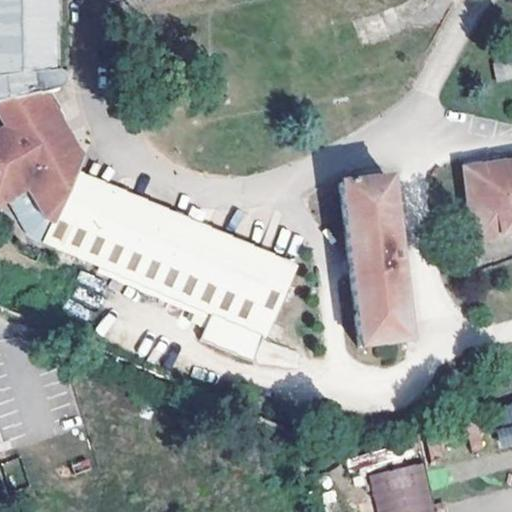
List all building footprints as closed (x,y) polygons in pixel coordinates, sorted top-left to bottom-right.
[(56,72),(55,71),(55,60),(52,59),(52,39),(54,39),(55,28),(56,28),(55,0),(0,0),(0,195),(1,195),(3,200),(26,238),(52,228),(76,173),(81,160),(68,137),(66,138),(58,126),(61,124),(43,95),(56,91),(57,90),(58,89),(59,88),(60,87),(61,86),(61,84),(62,83),(61,81),(61,78),(61,77),(60,76),(59,74),(58,73),(56,72)] [(511,162),(462,169),(471,244),(511,228),(511,162)] [(76,173),(52,228),(253,314),(268,321),(291,266),(276,259),(76,173)] [(390,175),(337,181),(347,265),(357,348),(410,342),(399,256),(390,175)] [(511,443),(511,403),(492,407),(499,446),(511,443)] [(431,511),(420,463),(367,476),(375,511),(431,511)]
